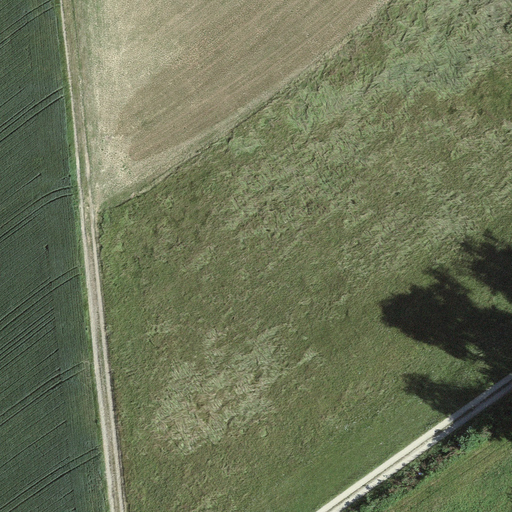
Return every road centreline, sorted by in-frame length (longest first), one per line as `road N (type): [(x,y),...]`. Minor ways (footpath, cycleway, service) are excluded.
road 1 (track): [(117,511),(72,0)]
road 2 (track): [(511,387),(338,511)]
